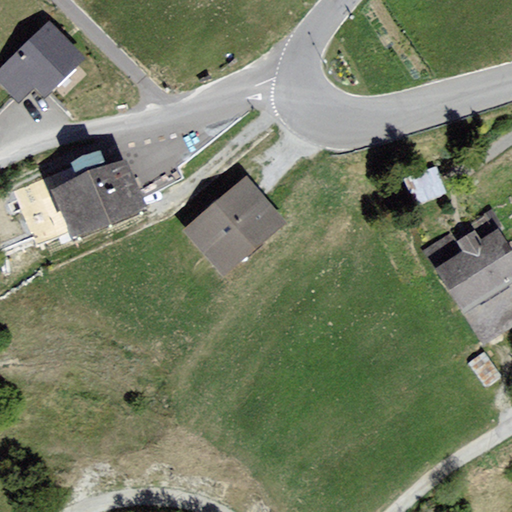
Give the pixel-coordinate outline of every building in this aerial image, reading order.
[(52,24),(0,71),(0,84),(20,105),(37,89),(47,100),(87,62),(52,24)] [(131,162),(56,193),(77,243),(152,212),(131,162)] [(423,198),(447,190),(439,167),(415,175),(423,198)] [(250,180),(185,232),(225,281),(289,228),(250,180)] [(441,271),(487,346),(511,330),(511,249),(502,233),(485,243),(479,234),(460,245),(467,255),(441,271)]
